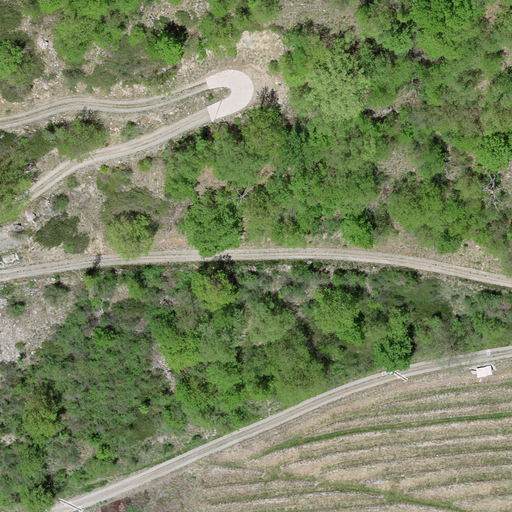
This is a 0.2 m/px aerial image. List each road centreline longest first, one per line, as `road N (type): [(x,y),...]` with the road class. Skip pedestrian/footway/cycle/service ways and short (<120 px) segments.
road 1 (track): [(0,215),(93,156),(237,104),(243,84),(230,77),(135,106),(76,102),(0,123)]
road 2 (track): [(511,283),(362,255),(139,258),(0,274)]
road 3 (track): [(55,511),(397,372),(511,351)]
